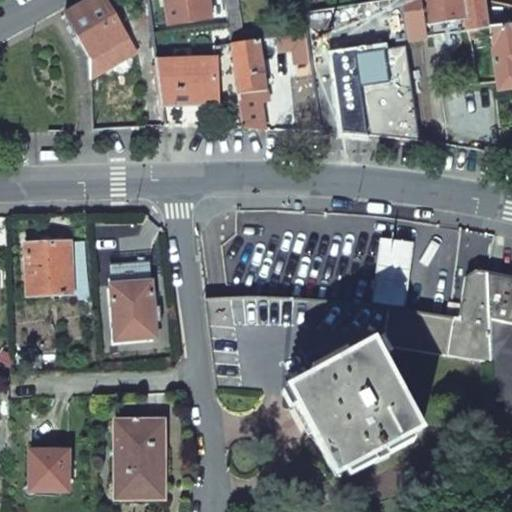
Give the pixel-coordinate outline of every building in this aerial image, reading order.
[(91,0),(64,15),(89,59),(90,78),(134,53),(117,24),(103,0),(91,0)] [(163,0),(167,26),(210,20),(207,0),(163,0)] [(224,0),(228,27),(230,45),(258,42),(274,39),(277,39),(276,28),(240,33),(235,0),(224,0)] [(401,0),(407,41),(487,29),(483,2),(482,0),(401,0)] [(511,25),(489,28),(498,91),(511,88),(511,25)] [(307,35),(277,39),(274,39),(277,52),(292,50),(296,78),(312,76),(307,35)] [(238,105),(241,129),(262,130),(256,93),(265,91),(258,42),(230,45),(229,45),(233,73),(238,105)] [(407,45),(331,57),(343,134),(421,142),(407,45)] [(156,67),(162,107),(216,105),(238,105),(233,73),(215,74),(215,60),(156,62),(156,67)] [(160,95),(156,67),(152,67),(153,77),(154,77),(157,96),(160,95)] [(25,240),(28,297),(71,294),(69,244),(51,245),(49,238),(25,240)] [(403,312),(412,244),(379,239),(369,307),(387,309),(403,312)] [(382,337),(381,347),(446,357),(489,364),(486,274),(475,272),(465,278),(459,320),(450,319),(403,312),(387,309),(382,337)] [(489,364),(491,412),(492,412),(511,411),(511,279),(509,279),(486,274),(489,364)] [(456,277),(450,319),(459,320),(465,278),(456,277)] [(110,286),(115,342),(155,338),(151,283),(110,286)] [(204,301),(215,390),(290,396),(287,389),(373,342),(382,337),(387,309),(369,307),(341,304),(291,300),(250,299),(204,301)] [(290,396),(335,477),(371,457),(375,464),(387,457),(384,449),(421,430),(373,342),(287,389),(290,396)] [(114,421),(114,500),(163,500),(163,421),(114,421)] [(30,452),(29,492),(67,492),(67,452),(30,452)]
